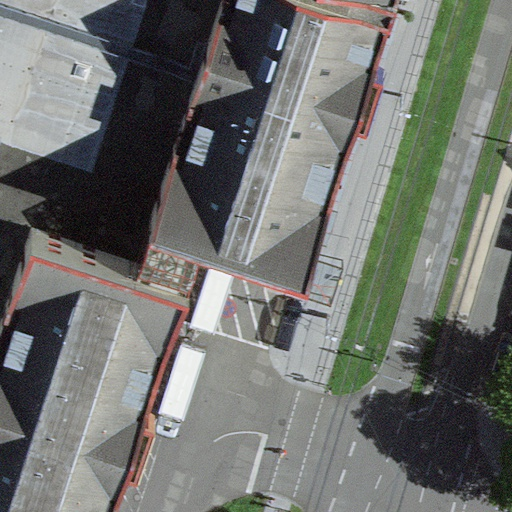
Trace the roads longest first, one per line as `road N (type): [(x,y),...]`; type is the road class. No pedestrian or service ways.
road 1 (secondary): [(511,12),(371,461)]
road 2 (secondary): [(439,484),(511,225)]
